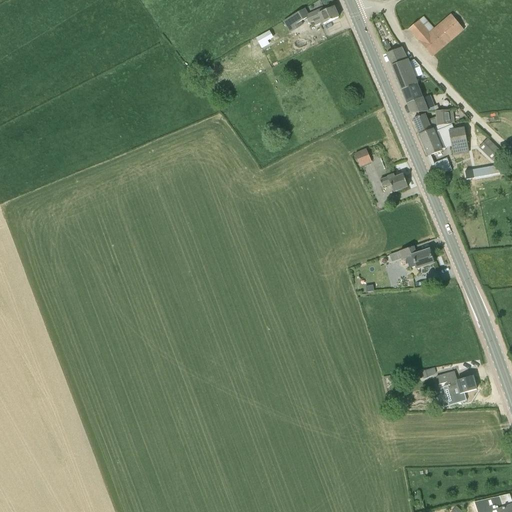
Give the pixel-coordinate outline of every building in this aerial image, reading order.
[(339,18),(334,7),(326,11),(325,8),(309,15),(305,9),(283,22),(290,33),(303,25),(301,22),(307,19),(307,20),(312,18),(316,26),(322,23),(322,25),(339,18)] [(423,17),(409,30),(432,57),(464,31),(451,15),(434,29),(423,17)] [(269,31),(256,39),(260,46),(273,38),(269,31)] [(401,90),(417,84),(408,60),(401,48),(387,54),(401,90)] [(421,95),(417,85),(418,84),(417,84),(401,90),(411,114),(428,113),(435,112),(436,112),(436,108),(426,108),(423,99),(428,98),(426,93),(421,95)] [(449,111),(436,112),(435,112),(436,119),(427,122),(425,115),(413,120),(420,136),(434,130),(437,126),(450,124),(449,111)] [(451,124),(450,124),(437,126),(434,130),(420,136),(428,156),(443,151),(442,149),(451,145),(453,156),(464,154),(465,160),(471,159),(464,129),(453,131),(451,124)] [(492,161),(501,152),(488,139),(479,148),(492,161)] [(355,155),(360,167),(371,162),(366,150),(355,155)] [(436,160),(439,172),(452,168),(448,156),(436,160)] [(501,174),(493,167),(465,172),(466,181),(501,174)] [(395,178),(394,175),(388,177),(388,178),(380,181),(382,187),(390,184),(393,193),(408,187),(403,175),(395,178)] [(416,255),(414,247),(400,252),(402,260),(407,259),(410,267),(415,265),(416,270),(434,264),(429,250),(416,255)] [(434,368),(422,372),(423,378),(424,379),(434,375),(435,373),(434,368)] [(458,382),(455,373),(435,378),(438,387),(448,384),(450,391),(456,389),(458,395),(476,391),(472,378),(458,382)] [(499,497),(475,503),(478,511),(511,511),(511,505),(503,509),(499,497)]
